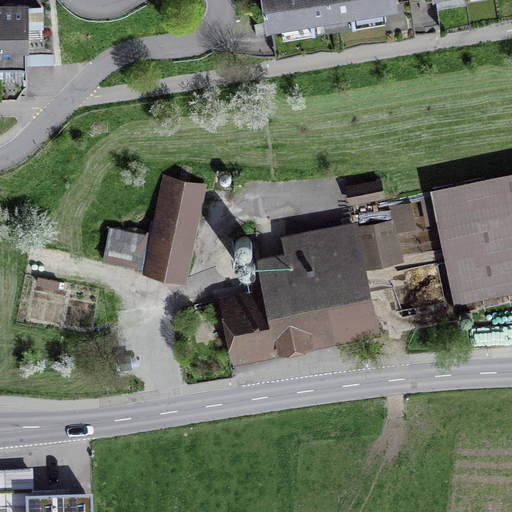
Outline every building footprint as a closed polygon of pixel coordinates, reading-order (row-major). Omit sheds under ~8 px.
[(393,0),(266,0),(270,23),(393,3),(393,0)] [(26,7),(0,7),(0,67),(27,67),(26,7)] [(511,174),(437,189),(459,304),(511,294),(511,174)] [(147,267),(183,275),(202,187),(166,179),(153,240),(110,231),(104,258),(147,267)] [(380,181),(351,186),(353,201),(382,195),(380,181)] [(394,223),(371,228),(380,270),(406,264),(399,234),(426,228),(420,201),(390,207),(394,223)] [(271,289),(219,298),(231,367),(387,338),(366,221),(283,236),(287,256),(266,260),(271,289)] [(0,511),(8,511),(8,501),(0,501),(0,511)]
